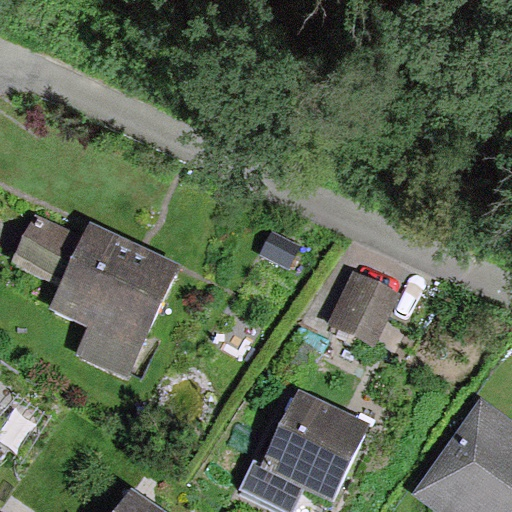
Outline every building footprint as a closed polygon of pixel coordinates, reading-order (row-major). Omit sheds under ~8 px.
[(88,343),(139,366),(187,260),(98,220),(92,234),(43,212),(26,250),(74,272),(60,302),(99,319),(88,343)] [(382,336),(404,289),(362,270),(340,316),(382,336)] [(277,458),(345,491),(380,418),(312,385),(277,458)] [(465,511),(511,511),(511,407),(491,393),(426,485),(465,511)] [(128,511),(184,511),(146,486),(128,511)] [(0,511),(13,511),(0,503),(0,511)]
